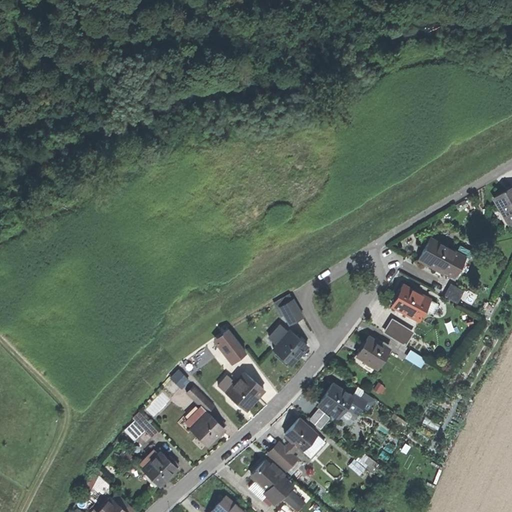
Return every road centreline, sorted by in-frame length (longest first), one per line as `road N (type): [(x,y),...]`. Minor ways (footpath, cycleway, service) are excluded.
road 1 (residential): [(332,342),(246,434),(154,511)]
road 2 (residential): [(511,162),(371,247)]
road 3 (residential): [(332,342),(306,287),(371,247)]
